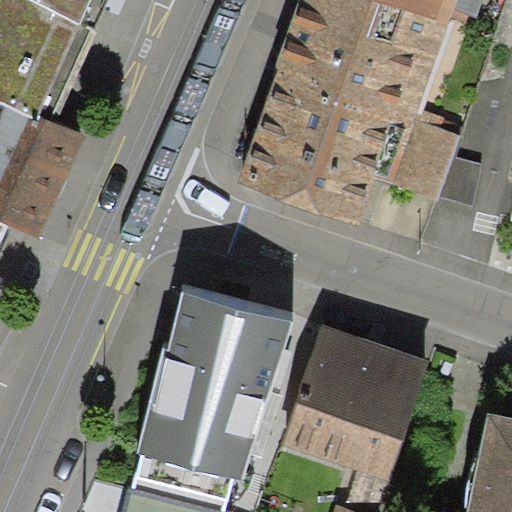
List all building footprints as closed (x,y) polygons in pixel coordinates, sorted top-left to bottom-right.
[(0,0),(0,101),(53,125),(111,0),(0,0)] [(497,0),(311,0),(237,177),(413,246),(497,0)] [(511,111),(489,209),(511,214),(511,111)] [(0,212),(39,135),(0,115),(0,212)] [(186,254),(141,454),(242,486),(307,282),(186,254)] [(320,311),(282,431),(390,465),(428,345),(320,311)] [(511,511),(511,413),(496,410),(473,511),(511,511)] [(232,511),(242,486),(141,454),(134,453),(122,511),(232,511)] [(388,511),(390,505),(336,493),(332,511),(388,511)]
